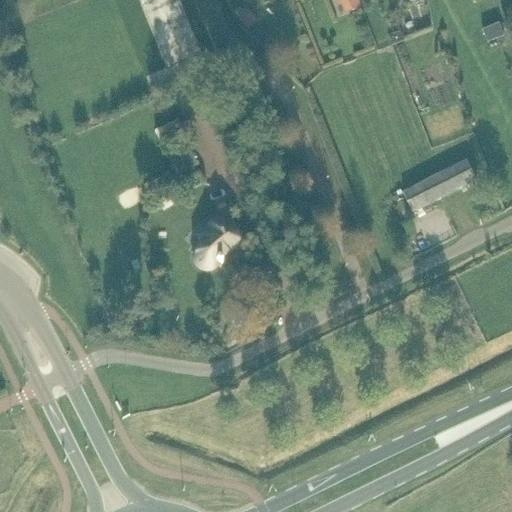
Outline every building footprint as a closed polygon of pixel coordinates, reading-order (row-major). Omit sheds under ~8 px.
[(124,0),(159,65),(186,50),(159,0),(124,0)] [(353,0),(338,0),(345,16),(358,10),(353,0)] [(241,14),(235,20),(246,32),(252,26),(241,14)] [(502,38),(497,27),(483,33),(487,44),(502,38)] [(148,138),(168,129),(164,121),(144,130),(148,138)] [(413,216),(474,185),(477,183),(467,163),(403,196),(413,216)] [(149,187),(159,203),(172,195),(162,179),(149,187)] [(237,250),(227,220),(223,221),(222,219),(203,227),(204,228),(193,238),(194,239),(201,246),(196,252),(194,257),(194,261),(195,264),(196,267),(199,269),(202,271),(205,272),(209,271),(212,269),(214,267),(216,265),(223,258),(225,255),(237,250)]
